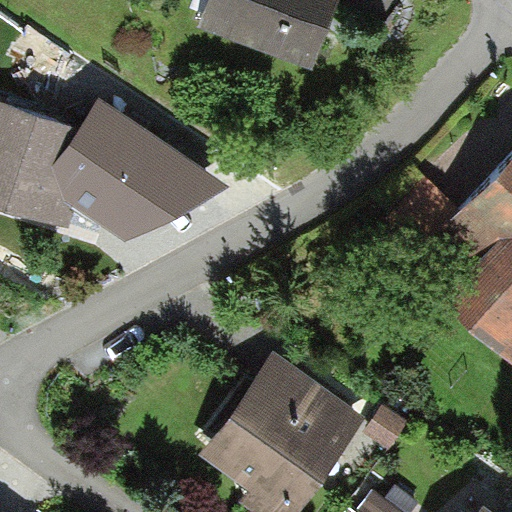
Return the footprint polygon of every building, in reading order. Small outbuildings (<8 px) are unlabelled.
[(325,0),(198,0),(190,22),(303,63),(325,0)] [(78,110),(0,84),(0,192),(63,214),(71,189),(125,223),(226,168),(99,79),(78,110)] [(511,137),(425,237),(463,269),(446,289),(511,345),(511,137)] [(290,511),(358,418),(264,350),(192,451),(277,511),(290,511)] [(390,511),(351,485),(332,511),(390,511)] [(466,511),(500,511),(479,495),(466,511)]
